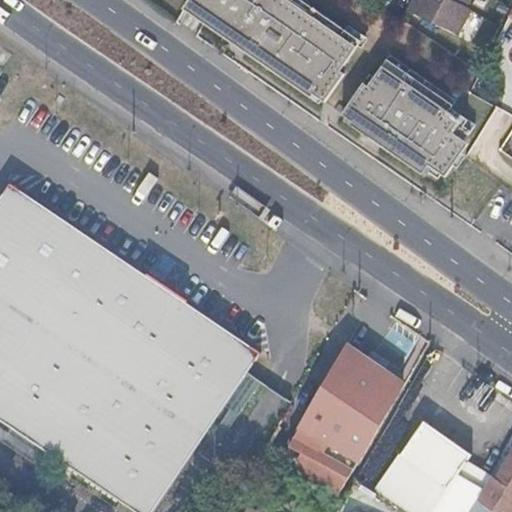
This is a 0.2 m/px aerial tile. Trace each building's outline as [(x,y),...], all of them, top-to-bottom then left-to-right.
[(189,0),(184,10),(226,39),(248,0),(189,0)] [(359,44),(295,0),(248,0),(226,39),(248,53),(245,56),(310,100),(312,98),(324,105),(343,77),(339,74),(359,44)] [(462,41),(476,15),(468,11),(447,0),(418,0),(412,12),(462,41)] [(447,0),(468,11),(473,0),(447,0)] [(383,151),(400,163),(436,92),(388,59),(373,81),(368,78),(345,112),(337,107),(334,113),(385,148),(383,151)] [(424,173),(429,176),(458,117),(449,111),(454,103),(436,92),(400,163),(420,177),(424,173)] [(474,128),(458,117),(429,176),(437,182),(474,128)] [(0,199),(0,418),(137,511),(152,511),(261,353),(11,184),(0,199)] [(339,500),(354,474),(404,388),(349,354),(299,439),(285,464),(313,481),(311,484),(339,500)] [(401,458),(448,492),(472,458),(425,424),(401,458)] [(511,511),(511,453),(496,481),(492,479),(473,511),(511,511)]
